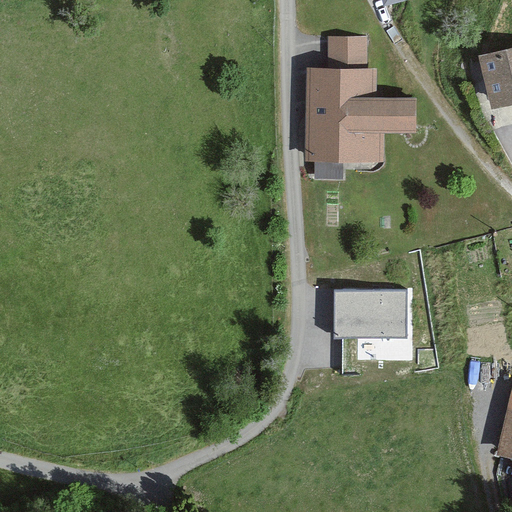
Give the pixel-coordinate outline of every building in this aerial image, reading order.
[(330,36),(330,66),(368,66),(368,36),(330,36)] [(511,45),(486,51),(497,104),(511,101),(511,45)] [(330,66),(316,65),(314,158),(384,159),(384,128),(421,129),(422,94),(376,94),(377,66),(368,66),(330,66)] [(360,356),(412,355),(411,286),(335,287),(336,335),(359,334),(360,356)] [(511,406),(502,451),(511,452),(511,406)]
